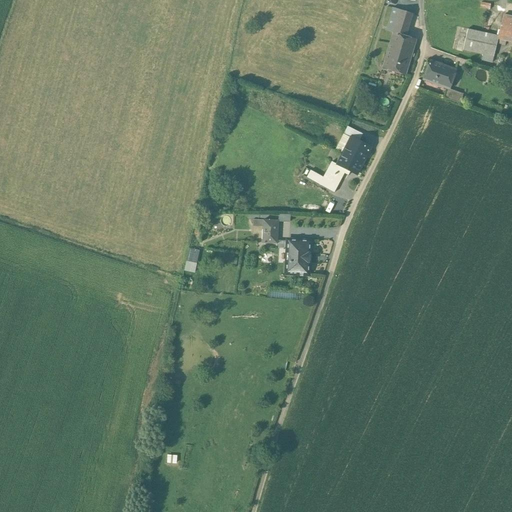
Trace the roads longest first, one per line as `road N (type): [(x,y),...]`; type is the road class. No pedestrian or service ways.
road 1 (residential): [(344,235),(415,76),(422,0)]
road 2 (track): [(254,511),(324,294)]
